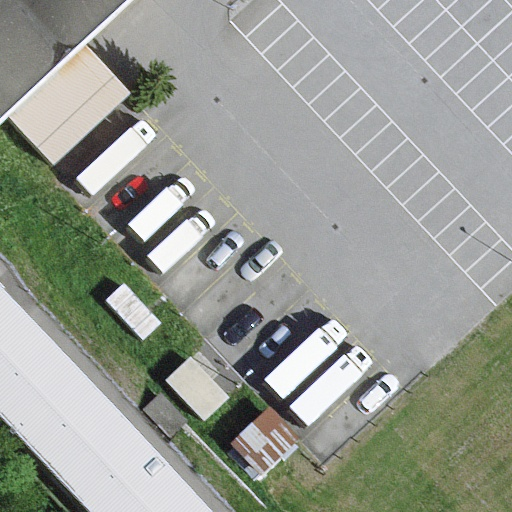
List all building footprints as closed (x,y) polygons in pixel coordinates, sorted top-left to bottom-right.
[(0,0),(0,126),(9,118),(51,163),(120,99),(67,42),(112,0),(0,0)] [(117,288),(98,305),(137,346),(155,329),(117,288)] [(0,432),(74,511),(195,511),(0,303),(0,432)] [(187,360),(161,385),(199,424),(224,399),(187,360)] [(158,397),(141,414),(167,440),(184,424),(158,397)] [(267,407),(227,445),(259,477),(298,440),(267,407)]
